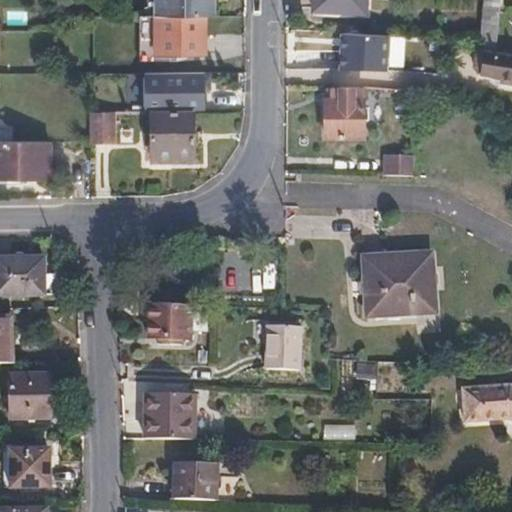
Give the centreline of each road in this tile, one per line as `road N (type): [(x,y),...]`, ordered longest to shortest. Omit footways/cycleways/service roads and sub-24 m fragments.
road 1 (residential): [(103,511),(94,222)]
road 2 (residential): [(266,0),(266,136),(240,186)]
road 3 (residential): [(94,222),(209,208),(240,186)]
